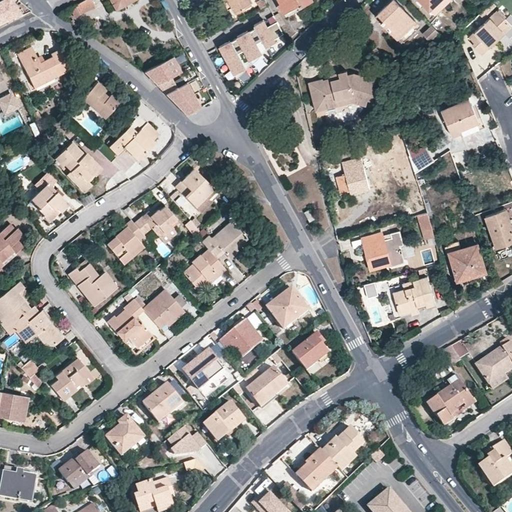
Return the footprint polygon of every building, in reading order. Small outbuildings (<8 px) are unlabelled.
[(0,0),(0,21),(19,13),(10,0),(0,0)] [(93,6),(90,0),(83,0),(69,8),(74,16),(93,6)] [(130,0),(109,0),(115,9),(130,0)] [(230,0),(237,12),(252,3),(250,0),(199,0),(201,2),(204,0),(230,0)] [(311,0),(276,0),(286,16),(302,7),(302,5),(311,0)] [(398,38),(415,21),(395,0),(390,0),(377,13),(382,19),(380,20),(398,38)] [(448,0),(419,0),(433,14),(448,0)] [(258,9),(261,14),(269,9),(266,4),(258,9)] [(511,25),(496,10),(469,36),(473,42),(472,43),(482,53),(511,25)] [(398,38),(402,43),(420,26),(415,21),(398,38)] [(438,31),(431,24),(423,33),(429,39),(438,31)] [(241,65),(253,58),(234,25),(215,36),(229,60),(232,66),(233,67),(240,64),(241,65)] [(43,73),(49,71),(52,77),(69,69),(59,49),(50,54),(51,57),(43,61),(39,63),(36,57),(31,47),(17,54),(31,84),(45,76),(43,73)] [(382,47),(376,49),(379,56),(385,54),(382,47)] [(179,71),(170,56),(142,71),(155,85),(170,77),(179,71)] [(335,72),(336,77),(329,79),(329,78),(322,80),(321,78),(308,82),(312,99),(319,97),(322,108),(339,104),(338,98),(352,94),(368,97),(372,98),(374,86),(370,85),(371,75),(350,72),(345,73),(344,69),(335,72)] [(31,84),(33,87),(52,77),(49,71),(43,73),(45,76),(31,84)] [(103,88),(95,82),(81,97),(104,117),(118,102),(109,93),(107,97),(100,91),(103,88)] [(192,94),(185,82),(165,94),(174,104),(192,94)] [(107,97),(109,93),(103,88),(100,91),(107,97)] [(15,106),(9,92),(6,93),(5,90),(0,92),(0,108),(2,113),(15,106)] [(192,94),(174,104),(186,115),(199,107),(192,94)] [(339,104),(353,100),(367,102),(368,97),(352,94),(338,98),(339,104)] [(319,97),(312,99),(315,110),(322,108),(319,97)] [(468,98),(440,110),(451,135),(460,132),(459,129),(478,121),(476,117),(468,98)] [(146,129),(143,126),(145,123),(137,115),(126,125),(127,127),(108,146),(117,155),(124,148),(136,160),(151,144),(151,141),(157,135),(148,126),(146,129)] [(394,161),(409,156),(400,128),(385,133),(394,161)] [(82,155),(70,142),(54,157),(61,165),(65,161),(71,168),(66,174),(83,192),(90,184),(85,179),(91,173),(92,175),(99,169),(84,153),(82,155)] [(423,153),(429,163),(445,152),(439,143),(423,153)] [(370,155),(342,162),(345,174),(336,176),(340,192),(349,190),(350,194),(369,189),(363,168),(372,165),(370,155)] [(395,166),(403,164),(410,162),(409,156),(394,161),(395,166)] [(409,182),(405,184),(409,198),(415,197),(419,210),(418,211),(419,214),(426,212),(414,172),(410,162),(403,164),(409,182)] [(212,188),(193,169),(174,187),(194,206),(200,213),(211,202),(207,199),(215,191),(212,188)] [(49,222),(67,204),(41,177),(37,180),(30,174),(21,183),(25,193),(34,184),(39,189),(29,199),(38,207),(37,208),(43,215),(42,216),(49,222)] [(177,222),(164,206),(158,211),(156,209),(149,215),(146,212),(133,223),(142,234),(149,227),(158,238),(171,227),(177,222)] [(495,248),(511,241),(511,226),(506,208),(484,217),(495,248)] [(310,210),(305,213),(310,222),(315,219),(310,210)] [(419,214),(418,214),(422,229),(430,227),(426,212),(419,214)] [(124,224),(126,226),(123,229),(106,244),(122,263),(131,256),(128,252),(139,242),(137,239),(143,234),(142,234),(133,223),(130,219),(124,224)] [(192,235),(199,230),(192,219),(185,223),(192,235)] [(246,238),(230,221),(211,238),(208,235),(201,242),(207,249),(210,252),(218,246),(221,249),(227,255),(235,248),(246,238)] [(16,227),(14,229),(8,223),(0,230),(0,264),(1,263),(0,262),(0,260),(12,251),(13,253),(21,246),(16,240),(22,235),(16,227)] [(338,225),(334,227),(337,239),(343,237),(341,227),(339,228),(338,225)] [(158,238),(161,241),(174,230),(171,227),(158,238)] [(430,227),(422,229),(425,238),(433,236),(430,227)] [(404,262),(400,246),(403,245),(399,231),(390,233),(391,237),(382,240),(381,235),(381,232),(362,238),(370,269),(389,264),(390,266),(404,262)] [(460,249),(458,240),(451,242),(449,243),(447,245),(450,252),(460,249)] [(128,252),(131,256),(142,246),(139,242),(128,252)] [(456,279),(484,271),(476,244),(460,249),(450,252),(449,253),(456,279)] [(221,249),(218,246),(210,252),(213,256),(221,249)] [(238,251),(235,248),(227,255),(229,258),(238,251)] [(503,258),(511,254),(509,248),(500,251),(503,258)] [(210,252),(207,249),(199,255),(198,254),(190,261),(192,263),(182,272),(195,287),(202,281),(213,271),(216,275),(225,268),(213,256),(210,252)] [(13,253),(12,251),(0,260),(0,262),(1,263),(0,264),(0,266),(15,254),(13,253)] [(88,264),(85,260),(75,268),(78,272),(88,264)] [(75,268),(67,274),(92,305),(110,291),(105,284),(110,280),(103,271),(98,276),(88,264),(78,272),(75,268)] [(216,275),(213,271),(202,281),(206,285),(216,275)] [(410,310),(417,308),(434,302),(426,275),(402,283),(404,289),(394,292),(399,313),(410,310)] [(110,291),(116,287),(110,280),(105,284),(110,291)] [(23,304),(21,306),(19,303),(23,300),(17,293),(23,288),(17,281),(0,295),(0,312),(3,316),(0,317),(0,322),(9,334),(14,329),(36,311),(32,305),(27,309),(23,304)] [(375,282),(364,284),(367,297),(378,295),(375,282)] [(308,310),(291,288),(267,307),(284,329),(308,310)] [(158,328),(164,323),(166,325),(183,310),(164,290),(142,309),(158,328)] [(133,299),(126,291),(122,294),(129,302),(133,299)] [(139,321),(137,323),(132,317),(134,314),(142,308),(133,299),(129,302),(123,307),(124,309),(115,317),(113,315),(107,321),(122,339),(126,336),(135,346),(150,333),(139,321)] [(14,329),(25,342),(35,333),(44,344),(53,344),(61,337),(38,310),(36,311),(14,329)] [(262,340),(245,321),(220,341),(228,351),(234,346),(239,353),(249,345),(252,348),(262,340)] [(317,332),(314,335),(322,344),(325,342),(317,332)] [(150,333),(135,346),(126,336),(122,339),(133,353),(153,337),(150,333)] [(322,344),(314,335),(292,353),(305,370),(327,352),(322,344)] [(500,343),(502,347),(476,364),(490,383),(505,373),(511,368),(511,343),(510,341),(509,341),(507,338),(500,343)] [(462,343),(454,346),(460,359),(468,355),(462,343)] [(252,348),(249,345),(239,353),(242,356),(252,348)] [(199,389),(224,369),(208,350),(184,370),(199,389)] [(89,372),(77,358),(54,376),(56,379),(49,385),(61,399),(75,388),(74,386),(77,384),(82,380),(81,379),(89,372)] [(243,365),(238,368),(245,377),(250,373),(243,365)] [(244,379),(247,383),(261,372),(258,368),(244,379)] [(287,385),(273,368),(247,389),(261,406),(287,385)] [(92,377),(89,372),(81,379),(82,380),(77,384),(79,386),(83,382),(85,383),(92,377)] [(490,383),(493,388),(508,378),(505,373),(490,383)] [(448,381),(451,385),(427,402),(436,415),(437,415),(444,425),(453,418),(450,414),(457,409),(456,407),(464,402),(472,396),(457,375),(448,381)] [(183,402),(167,383),(143,403),(155,419),(168,410),(170,413),(183,402)] [(23,418),(27,397),(0,392),(0,393),(0,416),(13,419),(13,416),(23,418)] [(464,402),(467,407),(476,400),(473,396),(472,396),(464,402)] [(245,419),(230,401),(203,424),(217,442),(245,419)] [(170,413),(168,410),(155,419),(158,422),(170,413)] [(119,422),(121,425),(106,436),(121,455),(144,437),(127,416),(119,422)] [(192,436),(183,426),(168,438),(174,446),(171,448),(175,453),(185,452),(190,450),(192,451),(197,451),(207,443),(197,431),(192,436)] [(359,436),(351,428),(336,441),(335,439),(322,451),(338,468),(353,454),(363,444),(358,438),(359,436)] [(511,451),(511,450),(503,439),(492,447),(494,449),(486,454),(489,457),(479,464),(494,486),(511,473),(511,466),(505,457),(511,451)] [(317,481),(320,484),(327,477),(338,468),(322,451),(321,449),(306,463),(307,465),(301,471),(296,475),(309,488),(317,481)] [(370,457),(376,463),(384,455),(378,449),(370,457)] [(99,465),(87,450),(80,456),(78,455),(64,466),(68,470),(62,475),(68,482),(74,477),(76,479),(84,472),(87,475),(99,465)] [(338,468),(342,472),(356,458),(353,454),(338,468)] [(183,462),(185,470),(195,468),(200,473),(206,468),(198,459),(183,462)] [(306,463),(303,460),(297,466),(301,471),(307,465),(306,463)] [(59,470),(62,475),(68,470),(64,466),(59,470)] [(24,473),(24,475),(4,472),(0,494),(0,495),(20,499),(20,498),(30,499),(33,484),(34,484),(36,475),(24,473)] [(87,475),(84,472),(76,479),(74,477),(68,482),(74,489),(88,477),(87,475)] [(168,478),(153,482),(152,480),(136,485),(138,494),(134,495),(138,507),(154,501),(156,506),(157,509),(172,503),(170,495),(167,487),(171,486),(168,478)] [(320,484),(317,481),(309,488),(312,492),(320,484)] [(33,484),(30,499),(20,498),(20,499),(20,500),(32,503),(35,484),(34,484),(33,484)] [(291,487),(285,493),(294,503),(300,496),(291,487)] [(373,511),(408,511),(405,511),(396,501),(398,499),(390,489),(373,503),(377,507),(372,511),(373,511)] [(288,511),(267,490),(253,504),(260,511),(288,511)] [(398,499),(396,501),(405,511),(408,511),(398,499)] [(138,507),(140,511),(156,506),(154,501),(138,507)] [(157,509),(157,511),(158,511),(174,507),(172,503),(157,509)]
